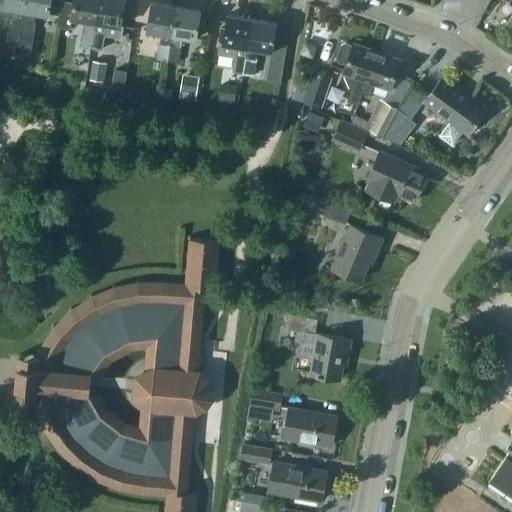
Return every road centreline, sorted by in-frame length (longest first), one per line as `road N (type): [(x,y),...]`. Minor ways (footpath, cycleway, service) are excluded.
road 1 (residential): [(369,511),(418,284),(511,141)]
road 2 (residential): [(511,75),(450,34),(346,0)]
